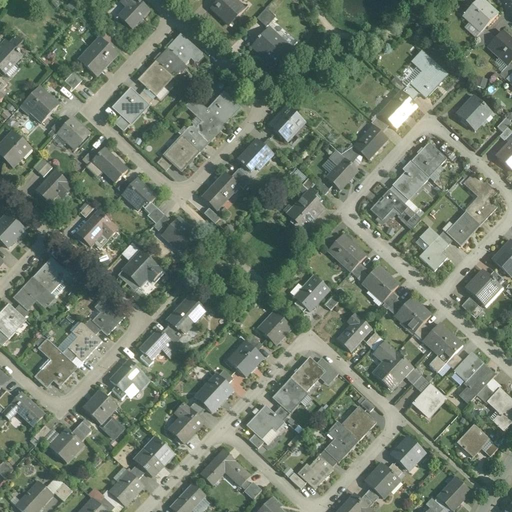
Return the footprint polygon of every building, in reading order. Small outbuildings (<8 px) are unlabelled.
[(150,12),(137,0),(122,0),(122,1),(128,6),(117,17),(132,31),(150,12)] [(244,10),(233,0),(219,0),(211,9),(229,26),(244,10)] [(498,15),(481,0),(478,0),(463,17),(481,34),(485,29),(498,15)] [(267,10),(260,22),(269,27),(275,15),(267,10)] [(270,27),(252,47),(275,68),(294,48),(270,27)] [(481,34),(475,40),(483,47),(493,37),(485,29),(481,34)] [(511,62),(511,41),(503,33),(488,49),(507,67),(510,65),(511,62)] [(182,34),(170,47),(191,67),(203,54),(182,34)] [(16,37),(8,45),(7,44),(3,49),(0,46),(0,72),(5,77),(22,58),(19,55),(20,54),(18,52),(17,53),(15,52),(23,44),(16,37)] [(117,56),(99,39),(78,62),(96,78),(117,56)] [(170,47),(157,61),(177,80),(191,67),(170,47)] [(447,77),(422,53),(414,62),(427,74),(413,89),(420,95),(426,100),(447,77)] [(173,79),(156,63),(138,82),(146,89),(145,90),(147,92),(148,91),(156,98),(173,79)] [(507,67),(499,76),(505,82),(511,75),(511,66),(510,65),(507,67)] [(82,82),(73,74),(65,83),(73,91),(82,82)] [(406,89),(395,79),(391,84),(401,93),(402,94),(406,89)] [(413,89),(409,85),(406,89),(402,94),(412,103),(413,102),(420,95),(413,89)] [(238,98),(228,88),(223,93),(233,102),(238,98)] [(58,107),(38,89),(24,104),(36,116),(34,118),(42,125),(58,107)] [(130,89),(112,109),(121,117),(129,125),(130,124),(135,119),(132,117),(137,111),(142,116),(149,107),(148,106),(138,97),(130,89)] [(153,101),(143,92),(138,97),(148,106),(153,101)] [(233,102),(223,93),(207,110),(224,127),(225,127),(241,109),(233,102)] [(402,94),(401,93),(379,116),(381,118),(390,127),(396,132),(418,109),(412,103),(402,94)] [(474,98),(457,116),(474,133),(491,114),(474,98)] [(207,110),(195,99),(186,108),(204,124),(196,131),(194,129),(189,129),(182,137),(199,154),(204,148),(196,140),(200,136),(209,144),(224,127),(207,110)] [(287,107),(270,127),(287,143),(305,124),(287,107)] [(381,118),(379,116),(371,125),(374,128),(382,135),(390,127),(381,118)] [(129,125),(121,117),(114,125),(123,133),(130,125),(130,124),(129,125)] [(90,136),(71,119),(66,125),(57,135),(75,152),(90,136)] [(60,120),(51,130),(57,135),(66,125),(60,120)] [(506,120),(497,129),(503,135),(507,130),(511,125),(506,120)] [(374,128),(354,149),(368,162),(387,141),(382,135),(374,128)] [(503,135),(499,138),(504,143),(511,134),(511,133),(507,130),(503,135)] [(31,150),(13,133),(0,147),(0,157),(12,169),(31,150)] [(209,144),(200,136),(196,140),(204,148),(209,144)] [(199,154),(182,137),(163,157),(181,173),(199,154)] [(278,150),(268,140),(262,146),(272,155),(273,156),(278,150)] [(256,141),(247,151),(249,152),(239,163),(241,165),(240,166),(243,168),(243,167),(249,173),(253,168),(257,171),(272,155),(262,146),(256,141)] [(511,142),(496,159),(511,173),(511,142)] [(446,161),(429,145),(411,164),(429,180),(446,161)] [(453,154),(444,146),(440,151),(448,159),(453,154)] [(99,156),(93,150),(84,159),(90,164),(99,156)] [(128,172),(104,150),(99,156),(90,164),(86,169),(94,177),(99,171),(115,185),(128,172)] [(358,173),(336,153),(328,161),(337,168),(326,180),(339,192),(358,173)] [(170,168),(161,159),(157,164),(165,173),(170,168)] [(42,160),(33,170),(38,174),(47,165),(42,160)] [(429,180),(411,164),(406,169),(409,171),(393,188),(406,200),(406,199),(420,185),(422,188),(429,180)] [(47,165),(38,174),(43,179),(52,170),(47,165)] [(251,182),(239,171),(231,180),(239,188),(243,191),(251,182)] [(56,173),(37,193),(49,205),(58,195),(58,196),(60,194),(59,194),(61,192),(65,196),(72,188),(56,173)] [(225,174),(202,199),(216,213),(223,206),(221,205),(227,199),(223,196),(227,192),(232,196),(239,188),(231,180),(225,174)] [(484,186),(481,183),(482,182),(480,180),(479,181),(473,176),(465,184),(475,194),(476,195),(476,194),(479,197),(469,209),(485,223),(497,210),(490,203),(497,196),(485,185),(484,186)] [(156,198),(137,180),(131,186),(122,195),(122,196),(138,212),(142,209),(149,215),(156,209),(151,204),(156,198)] [(126,181),(117,190),(122,195),(131,186),(126,181)] [(406,200),(393,188),(389,192),(404,206),(409,202),(406,199),(406,200)] [(320,201),(310,192),(287,216),(297,225),(294,227),(301,233),(323,210),(317,204),(320,201)] [(389,192),(370,212),(382,223),(394,210),(401,217),(404,214),(410,220),(415,216),(404,206),(389,192)] [(90,205),(80,215),(85,220),(95,209),(90,205)] [(149,215),(147,218),(155,226),(164,216),(156,209),(149,215)] [(485,223),(469,209),(464,213),(465,214),(480,228),(485,223)] [(220,220),(209,210),(204,215),(215,225),(220,220)] [(118,231),(98,213),(76,236),(90,249),(104,233),(110,239),(118,231)] [(446,235),(453,242),(460,249),(480,228),(465,214),(446,235)] [(24,231),(7,215),(0,223),(0,244),(1,244),(7,250),(24,231)] [(155,226),(153,228),(158,233),(169,221),(164,216),(155,226)] [(410,220),(407,224),(413,230),(421,222),(415,216),(410,220)] [(199,238),(178,219),(162,237),(182,256),(199,238)] [(444,252),(434,243),(439,238),(429,230),(422,238),(431,246),(419,259),(434,273),(447,260),(441,255),(444,252)] [(328,233),(318,244),(328,253),(330,251),(329,251),(338,242),(328,233)] [(453,242),(446,235),(444,233),(439,238),(448,247),(453,242)] [(366,257),(343,236),(338,242),(329,251),(330,251),(352,272),(360,265),(366,257)] [(448,247),(439,238),(434,243),(444,252),(448,247)] [(511,244),(511,243),(492,263),(510,279),(511,277),(511,244)] [(132,244),(121,256),(130,265),(133,262),(141,253),(132,244)] [(163,273),(141,253),(133,262),(135,265),(125,276),(139,289),(147,280),(152,284),(163,273)] [(51,260),(33,279),(50,296),(69,276),(51,260)] [(76,271),(67,263),(63,268),(72,276),(76,271)] [(352,272),(351,274),(357,280),(366,271),(360,265),(352,272)] [(398,288),(378,268),(362,285),(383,304),(393,294),(398,288)] [(489,278),(483,273),(466,291),(484,307),(501,289),(499,287),(489,278)] [(503,282),(494,273),(489,278),(499,287),(503,282)] [(314,277),(303,289),(298,285),(290,294),(295,298),(294,299),(298,302),(306,310),(309,313),(329,291),(314,277)] [(33,279),(13,300),(19,306),(27,313),(39,300),(47,307),(54,300),(50,296),(33,279)] [(252,293),(247,298),(251,302),(256,296),(252,293)] [(393,294),(383,304),(384,305),(388,309),(396,301),(398,299),(393,294)] [(334,296),(325,306),(331,312),(340,302),(334,296)] [(189,297),(180,308),(181,309),(168,324),(170,326),(180,336),(181,335),(183,338),(206,313),(189,297)] [(125,318),(105,299),(97,307),(103,312),(92,323),(101,331),(107,337),(125,318)] [(431,317),(411,300),(404,308),(395,317),(414,335),(431,317)] [(478,308),(469,300),(461,308),(470,316),(478,308)] [(396,301),(388,309),(384,305),(382,308),(386,312),(387,311),(395,317),(404,308),(396,301)] [(306,310),(298,302),(294,306),(303,314),(306,310)] [(15,311),(8,306),(0,314),(0,332),(8,341),(26,322),(24,320),(15,311)] [(27,313),(19,306),(15,311),(24,320),(29,315),(27,313)] [(478,308),(470,316),(475,321),(483,312),(478,308)] [(275,313),(258,331),(275,346),(292,329),(275,313)] [(355,315),(348,323),(351,326),(337,341),(350,354),(372,331),(355,315)] [(101,331),(92,323),(90,320),(84,327),(95,337),(101,331)] [(84,327),(81,324),(74,332),(79,337),(67,350),(76,359),(82,364),(101,344),(95,337),(84,327)] [(180,336),(170,326),(162,335),(175,347),(183,338),(181,335),(180,336)] [(439,326),(423,343),(435,354),(451,337),(439,326)] [(158,331),(139,351),(144,355),(151,362),(163,350),(169,356),(171,355),(172,356),(178,350),(175,347),(162,335),(158,331)] [(366,345),(371,349),(380,339),(375,334),(366,345)] [(263,346),(252,337),(247,343),(257,352),(263,346)] [(451,337),(435,354),(438,357),(429,367),(437,375),(446,365),(455,355),(463,348),(451,337)] [(62,356),(47,342),(39,351),(55,366),(48,374),(46,372),(42,372),(40,374),(50,384),(52,381),(59,388),(77,370),(71,364),(62,356)] [(246,342),(228,362),(245,378),(264,359),(257,352),(247,343),(246,342)] [(414,370),(385,343),(374,354),(387,366),(377,376),(392,390),(398,384),(397,382),(402,377),(405,379),(414,370)] [(76,359),(67,350),(62,356),(71,364),(76,359)] [(151,362),(144,355),(140,360),(149,368),(153,363),(151,362)] [(455,355),(446,365),(451,369),(460,360),(455,355)] [(464,364),(455,373),(467,384),(483,367),(471,356),(464,364)] [(310,359),(291,380),(306,394),(325,374),(325,373),(316,365),(310,359)] [(339,376),(321,360),(316,365),(325,373),(325,374),(333,382),(339,376)] [(460,360),(451,369),(455,373),(464,364),(460,360)] [(129,362),(110,382),(116,388),(123,394),(133,383),(141,391),(150,382),(129,362)] [(467,384),(465,386),(468,389),(460,398),(468,406),(477,397),(485,388),(495,378),(483,367),(467,384)] [(414,370),(405,379),(408,382),(412,387),(421,377),(414,370)] [(233,380),(224,371),(218,376),(219,377),(228,385),(233,380)] [(50,384),(40,374),(35,379),(45,389),(50,384)] [(219,377),(197,401),(206,409),(212,414),(234,391),(228,385),(219,377)] [(421,377),(412,387),(418,392),(427,383),(421,377)] [(291,380),(290,380),(272,399),(281,408),(290,416),(308,396),(306,394),(291,380)] [(446,401),(427,383),(418,392),(421,395),(413,404),(429,419),(446,401)] [(123,394),(116,388),(112,392),(121,401),(126,397),(123,394)] [(485,388),(477,397),(486,406),(489,403),(488,402),(494,396),(485,388)] [(511,401),(500,390),(494,396),(488,402),(489,403),(503,416),(494,425),(503,433),(511,423),(511,401)] [(6,393),(0,399),(0,407),(5,412),(15,401),(6,393)] [(100,394),(83,411),(114,440),(123,430),(109,418),(116,409),(100,394)] [(5,412),(2,416),(9,423),(17,415),(33,429),(45,417),(21,395),(15,401),(5,412)] [(206,409),(197,401),(189,409),(198,417),(206,409)] [(374,409),(366,401),(361,406),(369,414),(374,409)] [(189,409),(184,405),(175,414),(181,419),(169,432),(183,445),(204,423),(198,417),(189,409)] [(274,415),(265,407),(247,427),(262,441),(273,430),(277,434),(285,425),(283,423),(274,415)] [(290,416),(281,408),(274,415),(283,423),(290,416)] [(376,424),(359,408),(341,427),(359,443),(376,424)] [(377,421),(382,416),(375,409),(370,415),(377,421)] [(337,423),(327,434),(335,441),(325,451),(337,464),(338,465),(359,443),(341,427),(337,423)] [(91,433),(82,424),(76,430),(86,439),(91,433)] [(474,426),(457,445),(473,460),(481,451),(484,454),(493,444),(474,426)] [(45,428),(34,439),(39,444),(50,433),(45,428)] [(86,439),(76,430),(71,436),(81,445),(86,439)] [(71,436),(67,432),(50,450),(66,466),(84,448),(81,445),(71,436)] [(430,456),(405,434),(387,455),(411,476),(430,456)] [(173,455),(156,439),(145,450),(163,467),(173,455)] [(493,444),(484,454),(490,459),(499,449),(493,444)] [(163,467),(145,450),(134,462),(137,465),(146,473),(152,478),(163,467)] [(337,464),(325,451),(319,457),(320,457),(332,469),(337,464)] [(222,453),(201,476),(213,487),(227,472),(242,486),(250,477),(241,469),(240,470),(222,453)] [(320,457),(301,478),(314,490),(333,470),(332,469),(320,457)] [(3,463),(0,466),(0,467),(0,468),(0,467),(0,475),(0,476),(8,468),(3,463)] [(146,473),(137,465),(133,469),(142,477),(146,473)] [(402,474),(392,465),(388,471),(397,480),(402,474)] [(382,466),(365,484),(383,500),(400,482),(397,480),(388,471),(382,466)] [(8,468),(0,476),(5,480),(13,472),(8,468)] [(142,477),(133,469),(129,474),(130,474),(137,482),(142,477)] [(130,474),(120,485),(119,484),(109,494),(124,508),(144,487),(137,482),(130,474)] [(306,485),(294,474),(289,480),(301,491),(306,485)] [(456,480),(437,499),(450,511),(453,511),(470,494),(456,480)] [(38,483),(16,507),(20,511),(38,511),(53,496),(38,483)] [(262,492),(253,483),(244,493),(253,501),(262,492)] [(63,485),(55,494),(63,503),(72,493),(63,485)] [(192,485),(169,509),(172,511),(192,511),(206,497),(192,485)] [(378,499),(370,491),(365,496),(374,504),(378,499)] [(354,496),(339,511),(371,511),(369,509),(360,501),(354,496)] [(374,504),(365,496),(360,501),(369,509),(374,504)] [(111,511),(115,509),(104,498),(97,504),(105,511),(111,511)] [(282,511),(279,509),(281,506),(273,498),(259,511),(282,511)] [(442,511),(443,511),(432,500),(426,506),(430,510),(431,511),(442,511)] [(95,502),(85,511),(105,511),(97,504),(95,502)]
